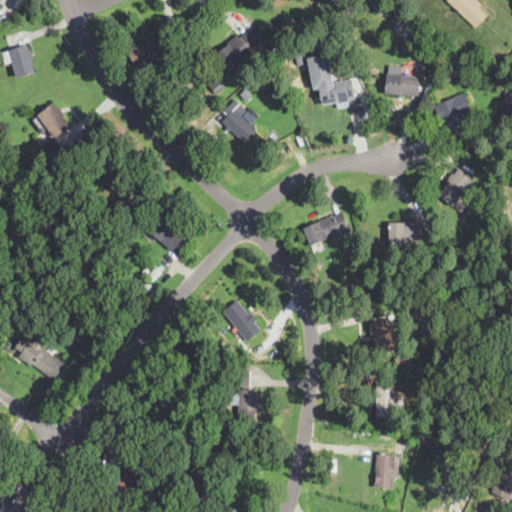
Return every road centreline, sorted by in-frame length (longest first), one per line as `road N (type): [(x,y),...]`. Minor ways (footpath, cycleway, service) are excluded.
road 1 (residential): [(284,511),(305,440),(313,351),(302,293),(276,250),(132,113),(66,0)]
road 2 (residential): [(247,220),(77,413),(52,426),(0,394)]
road 3 (residential): [(247,220),(316,169),(398,157)]
